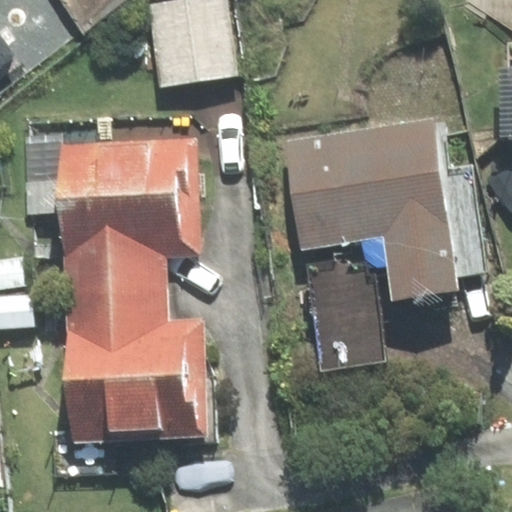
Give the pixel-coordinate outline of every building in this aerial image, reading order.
[(228,0),(201,0),(150,2),(153,98),(232,96),(228,0)] [(0,70),(16,59),(0,36),(0,70)] [(499,161),(511,160),(511,76),(498,77),(499,161)] [(381,318),(457,308),(434,130),(281,150),(313,394),(390,384),(381,318)] [(74,464),(216,457),(209,325),(170,327),(167,269),(203,267),(197,151),(57,159),(74,464)] [(29,307),(0,306),(0,339),(28,340),(29,307)]
